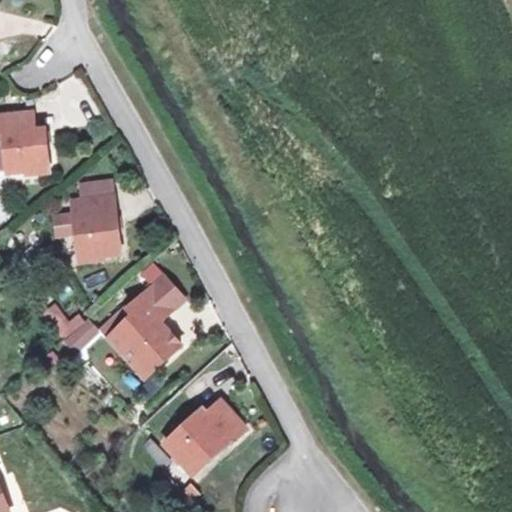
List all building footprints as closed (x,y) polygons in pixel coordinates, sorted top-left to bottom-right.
[(43,106),(3,111),(7,140),(16,139),(20,167),(61,161),(55,122),(45,124),(43,106)] [(125,194),(86,198),(92,256),(132,252),(125,194)] [(52,239),(69,237),(68,216),(50,218),(52,239)] [(185,307),(163,284),(137,310),(143,315),(118,340),(143,366),(148,362),(161,375),(194,343),(172,320),(185,307)] [(75,355),(99,332),(79,311),(70,320),(53,302),(38,316),(75,355)] [(143,315),(137,310),(113,334),(118,340),(143,315)] [(213,403),(173,441),(184,453),(186,451),(201,467),(215,454),(237,434),(241,438),(256,423),(231,395),(218,408),(213,403)] [(237,434),(215,454),(218,459),(241,438),(237,434)]
